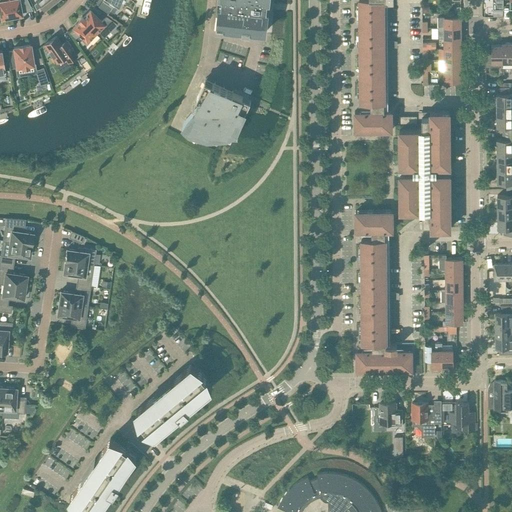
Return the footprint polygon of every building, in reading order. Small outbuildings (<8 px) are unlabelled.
[(31,6),(27,0),(0,0),(0,10),(1,18),(22,14),(21,8),(31,6)] [(102,0),(98,6),(108,13),(110,10),(112,7),(102,0)] [(102,0),(112,7),(110,10),(114,13),(118,4),(119,0),(102,0)] [(270,0),(217,0),(218,2),(220,3),(217,25),(267,30),(269,10),(267,10),(268,0),(270,0)] [(359,0),(360,6),(357,6),(357,14),(360,14),(360,32),(357,32),(357,40),(360,40),(360,58),(357,58),(357,66),(360,66),(360,84),(357,84),(357,92),(361,92),(361,102),(371,102),(371,107),(361,107),(361,110),(355,110),(355,129),(392,129),(392,110),(389,110),(387,0),(359,0)] [(79,21),(73,27),(74,28),(79,34),(87,41),(98,31),(105,24),(111,30),(117,24),(106,16),(102,21),(90,10),(83,17),(82,16),(78,20),(79,21)] [(438,27),(461,26),(461,15),(445,15),(445,16),(438,16),(438,27)] [(445,37),(461,37),(461,26),(438,27),(438,37),(445,37)] [(74,28),(70,32),(76,38),(79,34),(74,28)] [(56,35),(44,44),(47,47),(54,58),(56,61),(64,56),(68,61),(77,55),(69,44),(64,47),(56,35)] [(445,48),(461,48),(461,37),(445,37),(445,48)] [(492,52),(486,53),(486,66),(503,66),(503,62),(503,42),(502,42),(502,44),(492,44),(492,52)] [(511,42),(503,42),(503,62),(511,61),(511,42)] [(14,50),(9,51),(11,67),(15,67),(17,67),(17,66),(22,66),(22,67),(29,66),(29,65),(34,64),(34,63),(32,54),(33,54),(33,53),(32,53),(32,50),(32,49),(31,49),(31,44),(14,47),(14,50)] [(47,47),(40,52),(45,64),(54,58),(47,47)] [(445,59),(461,59),(461,48),(445,48),(445,59)] [(445,70),(461,70),(461,59),(445,59),(445,70)] [(43,67),(35,70),(40,84),(48,82),(43,67)] [(461,70),(445,70),(438,70),(438,71),(439,71),(439,84),(445,83),(445,81),(461,81),(461,70)] [(243,95),(206,78),(197,96),(203,99),(183,121),(231,143),(248,107),(243,95)] [(497,104),(511,103),(511,86),(500,87),(500,93),(497,93),(497,104)] [(511,103),(497,104),(497,115),(511,114),(511,103)] [(450,165),(450,162),(450,110),(431,110),(431,115),(422,115),(422,128),(400,128),(400,165),(414,165),(414,173),(400,173),(400,210),(423,210),(423,223),(432,222),(432,228),(451,227),(450,172),(437,173),(437,165),(450,165)] [(511,114),(497,115),(497,126),(505,126),(505,132),(511,132),(511,114)] [(511,132),(505,132),(505,138),(497,138),(497,149),(511,149),(511,132)] [(511,160),(511,149),(497,149),(497,160),(511,160)] [(497,171),(511,171),(511,160),(497,160),(497,171)] [(511,171),(497,171),(498,182),(507,182),(507,188),(511,188),(511,171)] [(511,188),(507,188),(507,194),(498,194),(498,206),(511,205),(511,188)] [(511,205),(498,206),(498,217),(511,216),(511,205)] [(393,209),(356,210),(356,229),(361,229),(361,232),(372,232),(372,237),(362,237),(362,247),(359,247),(359,255),(362,255),(362,273),(359,273),(359,281),(362,281),(362,299),(359,299),(359,307),(362,307),(362,325),(359,325),(359,333),(362,333),(362,342),(373,342),(373,347),(362,347),(362,351),(357,351),(357,370),(412,369),(412,350),(394,350),(394,348),(397,348),(397,342),(391,342),(390,229),(393,229),(393,209)] [(511,216),(498,217),(498,228),(505,228),(505,234),(511,233),(511,216)] [(24,219),(6,217),(3,240),(10,241),(31,244),(33,232),(22,231),(24,219)] [(84,236),(71,230),(69,236),(81,242),(84,236)] [(29,255),(31,244),(10,241),(8,252),(29,255)] [(93,264),(95,249),(78,246),(77,250),(67,248),(65,260),(93,264)] [(0,258),(0,260),(13,263),(14,256),(1,254),(0,258)] [(462,268),(462,257),(446,257),(446,254),(439,254),(439,268),(446,268),(462,268)] [(12,272),(13,263),(0,260),(0,282),(4,283),(25,286),(27,274),(12,272)] [(90,285),(93,264),(65,260),(63,271),(78,273),(77,283),(90,285)] [(505,262),(495,262),(495,278),(506,278),(505,262)] [(463,278),(462,268),(446,268),(446,279),(463,278)] [(446,289),(463,289),(463,278),(446,279),(446,289)] [(23,297),(25,286),(4,283),(2,294),(0,293),(0,303),(7,305),(8,295),(23,297)] [(89,291),(90,285),(77,283),(76,289),(89,291)] [(446,289),(441,289),(441,300),(446,300),(463,300),(463,289),(446,289)] [(80,305),(82,293),(61,290),(59,302),(80,305)] [(463,311),(463,300),(446,300),(447,311),(463,311)] [(87,306),(80,305),(59,302),(57,313),(72,315),(71,325),(84,327),(87,306)] [(11,305),(7,305),(0,303),(0,310),(11,312),(11,305)] [(496,323),(511,322),(511,304),(501,305),(501,312),(496,312),(496,323)] [(463,322),(463,311),(447,311),(447,322),(450,322),(457,322),(463,322)] [(10,340),(12,322),(0,321),(0,349),(6,350),(7,339),(10,340)] [(511,322),(496,323),(496,335),(511,334),(511,322)] [(511,334),(496,335),(496,347),(499,347),(499,353),(511,353),(511,334)] [(442,349),(442,342),(431,342),(431,343),(425,343),(425,359),(431,359),(432,365),(443,365),(442,349)] [(442,349),(443,365),(454,365),(454,349),(442,349)] [(212,386),(199,370),(192,363),(137,408),(156,432),(175,416),(172,412),(177,408),(182,414),(190,407),(186,401),(189,398),(192,402),(212,386)] [(507,379),(494,379),(494,381),(492,382),(491,383),(490,383),(489,384),(489,385),(488,386),(488,387),(489,407),(494,407),(494,408),(509,408),(509,404),(511,404),(511,385),(511,384),(510,383),(509,383),(508,382),(507,382),(507,379)] [(16,387),(4,386),(3,408),(14,408),(14,411),(24,412),(25,399),(15,398),(16,387)] [(428,401),(412,402),(412,425),(416,425),(422,430),(422,435),(435,435),(435,422),(442,422),(442,410),(428,410),(428,401)] [(475,411),(469,411),(469,401),(456,401),(456,411),(450,411),(450,421),(463,420),(463,429),(465,429),(475,429),(475,415),(475,411)] [(396,402),(380,402),(381,422),(387,422),(387,424),(388,425),(403,425),(403,411),(398,411),(396,410),(396,402)] [(403,436),(394,436),(394,456),(403,456),(403,436)] [(136,454),(119,442),(111,437),(70,496),(94,511),(96,511),(110,492),(106,490),(108,486),(114,490),(120,481),(114,477),(118,472),(122,474),(136,454)] [(283,496),(278,506),(293,511),(295,511),(296,509),(301,511),(303,509),(307,504),(311,500),(317,497),(322,495),(323,497),(325,499),(326,499),(328,500),(328,511),(424,511),(424,500),(423,494),(411,495),(411,501),(388,504),(388,511),(381,511),(379,505),(374,495),(367,487),(359,480),(349,475),(339,472),(328,471),(317,472),(318,477),(310,479),(308,475),(306,476),(298,480),(290,487),(283,496)] [(35,491),(23,487),(22,492),(33,495),(35,491)]
